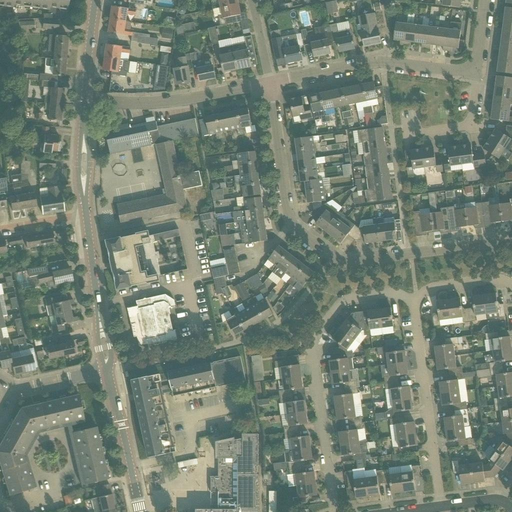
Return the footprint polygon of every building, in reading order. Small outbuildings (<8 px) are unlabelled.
[(67,10),(68,3),(68,0),(0,0),(0,6),(13,8),(13,5),(49,10),(49,8),(67,10)] [(443,6),(460,8),(461,2),(465,2),(464,0),(443,0),(443,1),(436,0),(435,5),(443,6)] [(337,7),(335,1),(326,4),(328,15),(333,14),(332,8),(337,7)] [(375,11),(381,10),(380,5),(380,3),(373,5),(375,11)] [(220,26),(238,23),(236,16),(241,15),(239,4),(221,8),(222,16),(218,16),(220,26)] [(111,20),(126,22),(127,14),(135,15),(136,10),(112,7),(111,20)] [(501,13),(500,18),(511,19),(511,8),(506,7),(505,14),(501,13)] [(359,17),(363,32),(377,29),(374,14),(359,17)] [(404,46),(407,24),(401,23),(402,17),(396,16),(396,23),(395,23),(394,40),(400,41),(400,45),(404,46)] [(170,18),(169,23),(168,23),(167,27),(175,28),(176,24),(177,18),(170,18)] [(409,42),(415,43),(419,19),(414,18),(413,25),(407,24),(404,46),(409,46),(409,42)] [(511,19),(500,18),(500,22),(504,23),(503,29),(511,29),(511,19)] [(421,48),(426,48),(428,27),(422,26),(423,19),(419,19),(415,43),(422,44),(421,48)] [(150,38),(150,35),(133,33),(133,30),(125,29),(126,22),(111,20),(109,32),(132,36),(131,42),(157,46),(158,39),(150,38)] [(243,31),(249,29),(250,29),(248,20),(241,22),(243,31)] [(58,30),(59,23),(59,22),(43,21),(42,28),(58,30)] [(435,28),(428,27),(426,48),(430,49),(431,45),(437,46),(440,21),(436,21),(435,28)] [(443,51),(447,51),(451,23),(444,22),(440,21),(437,46),(443,47),(443,51)] [(19,30),(26,30),(35,30),(34,22),(18,23),(19,30)] [(459,49),(462,24),(457,23),(451,23),(447,51),(452,52),(452,48),(459,49)] [(336,24),(330,26),(333,43),(337,42),(340,52),(355,49),(353,37),(351,37),(350,29),(338,32),(336,24)] [(178,36),(184,34),(182,26),(176,28),(178,36)] [(334,45),(333,43),(330,26),(315,29),(316,36),(313,36),(315,43),(312,43),(315,57),(330,54),(329,47),(334,45)] [(209,29),(211,38),(212,45),(219,44),(216,27),(209,29)] [(166,29),(165,39),(172,40),(173,30),(166,29)] [(377,29),(363,32),(362,33),(365,47),(381,43),(378,29),(377,29)] [(498,35),(498,39),(511,40),(511,29),(503,29),(502,35),(498,35)] [(47,52),(54,53),(53,59),(65,60),(67,37),(49,35),(47,52)] [(296,35),(281,38),(272,40),(276,59),(285,57),(287,63),(302,60),(299,47),(296,35)] [(245,43),(233,45),(238,69),(245,68),(251,67),(252,67),(250,58),(256,57),(254,49),(252,36),(251,36),(245,38),(244,38),(245,43)] [(511,40),(498,39),(497,44),(501,44),(500,50),(511,51),(511,40)] [(1,45),(1,53),(10,53),(10,45),(1,45)] [(131,48),(107,45),(105,58),(121,60),(122,52),(130,54),(131,48)] [(224,72),(231,71),(238,69),(233,45),(225,47),(226,47),(219,49),(221,56),(220,56),(224,73),(224,72)] [(511,51),(500,50),(499,57),(495,56),(495,60),(511,62),(511,51)] [(200,82),(215,78),(211,59),(197,62),(195,53),(190,54),(191,60),(193,70),(198,70),(200,82)] [(191,83),(186,61),(186,57),(179,59),(181,69),(174,70),(177,85),(191,83)] [(121,60),(105,58),(103,70),(112,72),(112,75),(127,77),(127,74),(127,73),(129,73),(130,62),(129,62),(129,61),(121,60)] [(39,75),(39,81),(44,81),(58,83),(58,82),(57,82),(58,76),(64,77),(65,60),(53,59),(45,59),(44,59),(45,59),(44,66),(46,67),(53,68),(52,76),(39,75)] [(511,62),(495,60),(494,65),(498,66),(497,72),(511,74),(511,62)] [(511,78),(497,76),(496,83),(492,82),(491,87),(511,89),(511,78)] [(21,79),(19,102),(27,102),(28,80),(21,79)] [(165,90),(166,84),(155,83),(154,91),(165,90)] [(374,83),(363,85),(366,101),(377,98),(375,88),(374,83)] [(363,85),(352,87),(355,103),(366,101),(363,85)] [(383,86),(375,88),(377,98),(384,97),(383,86)] [(345,105),(355,103),(352,87),(342,89),(345,105)] [(511,95),(511,96),(511,93),(511,89),(491,87),(491,91),(495,92),(494,98),(511,100),(511,95)] [(63,89),(57,89),(51,88),(50,96),(44,96),(43,104),(50,104),(62,105),(63,89)] [(342,89),(331,92),(334,107),(345,105),(342,89)] [(324,109),(334,107),(331,92),(321,94),(324,110),(324,109)] [(324,109),(324,110),(321,94),(310,96),(313,112),(315,119),(321,117),(325,116),(326,116),(324,109)] [(304,107),(302,98),(290,100),(293,117),(300,116),(301,120),(312,118),(309,106),(304,107)] [(489,104),(489,108),(510,111),(510,105),(511,104),(511,100),(494,98),(493,104),(489,104)] [(60,122),(62,105),(50,104),(48,121),(60,122)] [(511,117),(509,117),(510,111),(489,108),(488,113),(492,113),(491,120),(508,122),(511,122),(511,117)] [(248,109),(237,111),(242,134),(246,133),(245,128),(252,126),(248,109)] [(237,111),(227,114),(230,130),(237,129),(238,135),(238,139),(243,138),(242,134),(237,111)] [(224,132),(230,130),(227,114),(216,116),(221,139),(225,138),(224,132)] [(217,140),(221,139),(216,116),(205,118),(206,119),(199,120),(202,136),(215,133),(217,140)] [(380,125),(387,124),(387,116),(382,117),(379,120),(380,125)] [(107,141),(110,154),(131,150),(132,150),(156,144),(156,145),(173,141),(199,136),(196,124),(196,121),(195,118),(157,126),(156,122),(129,128),(128,125),(119,127),(120,134),(107,137),(108,139),(107,139),(108,139),(108,140),(107,141)] [(496,129),(489,139),(509,152),(509,151),(511,145),(511,126),(507,126),(506,132),(504,135),(496,129)] [(56,137),(56,135),(50,135),(50,136),(48,136),(48,128),(42,127),(41,136),(44,136),(43,144),(41,144),(40,153),(51,154),(51,151),(60,152),(60,145),(58,145),(59,137),(56,137)] [(362,143),(384,140),(382,128),(357,130),(358,143),(362,142),(362,143)] [(335,136),(336,144),(345,143),(343,135),(335,136)] [(297,150),(321,147),(320,143),(314,144),(313,137),(295,139),(295,141),(296,141),(297,149),(296,149),(297,150)] [(511,154),(509,151),(509,152),(489,139),(483,149),(499,159),(500,160),(500,161),(502,162),(503,161),(505,163),(507,159),(508,160),(511,154)] [(363,155),(385,152),(384,140),(362,143),(363,155)] [(164,195),(119,205),(117,205),(121,224),(187,210),(188,210),(183,190),(202,186),(199,172),(180,175),(173,141),(156,145),(166,189),(163,190),(164,195)] [(472,155),(471,145),(459,146),(462,165),(473,163),(474,168),(480,167),(478,154),(472,155)] [(450,166),(462,165),(459,146),(448,148),(449,158),(443,159),(445,172),(451,171),(450,166)] [(298,160),(298,161),(316,158),(315,152),(321,151),(321,147),(297,150),(297,151),(298,160)] [(434,148),(422,149),(425,168),(436,166),(437,173),(443,172),(441,159),(435,160),(434,148)] [(425,175),(424,168),(425,168),(422,149),(411,151),(412,161),(406,162),(408,175),(414,174),(417,176),(425,175)] [(257,162),(255,152),(247,153),(237,155),(238,160),(232,161),(232,166),(257,162)] [(365,167),(387,164),(385,152),(363,155),(365,167)] [(20,182),(20,183),(20,188),(28,186),(27,181),(24,181),(24,161),(25,154),(21,153),(20,175),(20,182)] [(489,166),(486,166),(484,153),(478,154),(480,167),(481,176),(490,175),(489,166)] [(323,164),(317,165),(316,158),(298,161),(298,162),(300,171),(299,171),(299,172),(324,169),(323,164)] [(55,161),(45,160),(39,160),(39,168),(55,168),(55,161)] [(258,173),(257,162),(232,166),(233,169),(239,169),(240,176),(258,173)] [(366,179),(388,176),(387,164),(365,167),(366,179)] [(352,175),(350,165),(343,166),(344,176),(352,175)] [(318,174),(324,173),(324,169),(299,172),(300,172),(301,181),(301,183),(305,182),(319,180),(318,174)] [(258,173),(240,176),(241,181),(235,182),(236,187),(260,184),(258,173)] [(388,176),(366,179),(368,189),(365,189),(365,191),(390,188),(388,176)] [(323,179),(319,180),(305,182),(306,192),(306,193),(331,190),(330,185),(323,186),(323,179)] [(14,197),(9,198),(12,211),(24,209),(22,196),(20,188),(20,183),(20,182),(19,182),(12,184),(14,197)] [(261,195),(260,184),(236,187),(236,191),(243,190),(244,197),(261,195)] [(42,215),(43,215),(63,212),(64,212),(64,211),(60,186),(47,188),(48,197),(39,198),(42,215)] [(392,200),(390,188),(365,191),(367,203),(392,200)] [(308,202),(308,204),(326,201),(325,194),(331,194),(331,190),(306,193),(307,193),(308,202)] [(30,194),(22,196),(24,209),(36,207),(34,193),(30,194)] [(245,207),(234,208),(234,212),(263,209),(261,197),(244,200),(245,207)] [(511,224),(511,199),(510,200),(510,203),(500,205),(502,222),(509,221),(509,225),(511,224)] [(482,203),(485,228),(496,226),(495,223),(502,222),(500,205),(489,206),(489,202),(482,203)] [(485,228),(482,203),(475,204),(476,208),(465,210),(467,227),(474,226),(475,229),(485,228)] [(326,204),(310,213),(319,220),(316,224),(324,231),(335,217),(338,212),(326,204)] [(467,227),(465,210),(455,211),(455,207),(447,208),(451,232),(461,231),(461,227),(467,227)] [(430,214),(433,231),(440,230),(440,234),(451,232),(447,208),(441,209),(441,212),(430,214)] [(240,222),(240,223),(264,219),(263,209),(234,212),(236,223),(240,222)] [(343,223),(346,219),(345,218),(346,216),(340,212),(339,213),(338,212),(335,217),(324,231),(333,237),(343,223)] [(433,231),(430,214),(420,215),(420,212),(413,212),(416,237),(427,236),(426,232),(433,231)] [(207,214),(200,215),(202,223),(208,222),(207,214)] [(374,226),(376,242),(386,241),(384,224),(383,219),(383,217),(373,219),(374,226)] [(384,224),(386,241),(397,240),(396,232),(402,232),(400,220),(394,220),(394,218),(383,219),(384,224)] [(241,229),(242,233),(266,230),(264,219),(240,223),(241,229)] [(359,228),(355,225),(346,219),(343,223),(333,237),(341,243),(348,235),(355,241),(359,228)] [(219,225),(220,236),(228,235),(226,224),(219,225)] [(376,242),(374,226),(363,227),(363,228),(359,228),(355,241),(365,240),(365,244),(376,242)] [(118,290),(132,287),(148,283),(159,281),(158,276),(161,276),(157,259),(160,258),(159,252),(156,253),(153,242),(180,236),(179,230),(149,236),(148,232),(137,234),(138,235),(121,239),(121,238),(107,241),(108,246),(112,263),(113,262),(114,269),(113,269),(118,290)] [(267,241),(266,230),(242,233),(242,237),(243,237),(244,244),(250,243),(267,241)] [(54,244),(52,232),(46,233),(46,235),(39,236),(40,246),(54,244)] [(229,246),(228,235),(220,236),(222,247),(229,246)] [(40,246),(39,236),(31,238),(31,236),(24,237),(26,248),(40,246)] [(288,253),(279,246),(264,265),(273,272),(288,253)] [(288,253),(273,272),(268,279),(276,286),(286,274),(296,259),(288,253)] [(290,285),(305,266),(296,259),(286,274),(291,277),(287,283),(290,285)] [(213,279),(225,276),(229,276),(228,270),(227,265),(226,265),(211,268),(213,279)] [(46,266),(27,269),(28,270),(30,282),(31,286),(46,283),(48,290),(55,288),(54,285),(72,281),(70,268),(48,273),(46,266)] [(299,292),(314,273),(305,266),(290,285),(286,291),(290,293),(294,288),(299,292)] [(258,287),(263,285),(257,275),(252,277),(258,287)] [(253,290),(258,287),(252,277),(248,280),(253,290)] [(227,287),(226,281),(215,284),(217,295),(224,293),(222,290),(221,288),(227,287)] [(235,287),(243,301),(250,297),(242,283),(235,287)] [(262,295),(268,291),(264,284),(258,288),(262,295)] [(222,290),(224,293),(227,298),(232,295),(227,287),(222,290)] [(277,298),(271,293),(267,298),(273,303),(277,298)] [(497,305),(496,294),(484,296),(487,314),(498,312),(499,318),(505,317),(504,304),(497,305)] [(138,342),(139,342),(144,345),(148,344),(149,347),(180,340),(180,339),(178,340),(176,331),(178,330),(173,331),(169,315),(171,314),(169,307),(175,306),(174,300),(166,295),(136,301),(137,306),(128,308),(128,306),(127,306),(134,338),(137,337),(138,342)] [(487,314),(484,296),(472,297),(474,308),(468,309),(469,322),(476,321),(475,315),(487,314)] [(48,316),(54,315),(70,312),(69,305),(73,304),(72,300),(58,303),(57,297),(44,300),(46,306),(48,316)] [(255,297),(252,299),(263,320),(273,314),(265,299),(259,302),(255,297)] [(251,307),(245,310),(254,325),(263,320),(252,299),(248,301),(251,307)] [(469,322),(468,309),(462,310),(460,299),(448,301),(450,319),(462,317),(463,323),(469,322)] [(450,319),(448,301),(437,302),(438,313),(432,314),(434,327),(440,326),(439,320),(450,319)] [(277,304),(273,308),(280,314),(283,309),(277,304)] [(237,307),(233,309),(245,330),(254,325),(245,310),(240,313),(237,307)] [(393,332),(400,331),(399,318),(392,319),(391,308),(379,310),(381,328),(392,326),(393,332)] [(245,330),(233,309),(229,311),(232,317),(226,321),(235,336),(245,330)] [(369,322),(363,323),(364,330),(363,330),(364,336),(368,335),(370,335),(371,336),(382,335),(381,328),(379,310),(367,311),(369,322)] [(72,318),(70,312),(54,315),(48,316),(51,327),(52,333),(64,331),(63,325),(77,321),(76,317),(72,318)] [(354,341),(363,330),(364,330),(363,323),(358,324),(356,327),(347,320),(339,330),(354,341)] [(22,324),(15,325),(16,330),(17,332),(18,336),(24,334),(23,329),(22,324)] [(347,353),(349,352),(349,350),(348,349),(354,341),(339,330),(332,339),(341,345),(339,348),(339,351),(340,353),(340,354),(347,353)] [(492,351),(511,348),(510,337),(499,339),(498,332),(485,334),(486,341),(491,340),(492,351)] [(436,358),(454,356),(452,345),(458,344),(457,338),(444,340),(445,345),(435,347),(436,358)] [(0,344),(2,353),(0,352),(0,364),(1,370),(8,368),(9,373),(13,372),(10,360),(11,360),(9,351),(8,351),(6,339),(2,339),(0,339),(0,344)] [(67,344),(59,346),(62,356),(75,353),(73,341),(66,342),(67,344)] [(48,359),(62,356),(59,346),(52,347),(52,346),(45,347),(48,359)] [(386,354),(388,365),(406,363),(405,351),(394,352),(393,346),(380,348),(381,355),(386,354)] [(502,361),(511,360),(511,352),(511,348),(492,351),(494,362),(489,363),(490,370),(503,368),(502,361)] [(353,363),(352,358),(353,358),(353,354),(352,352),(349,352),(347,353),(340,354),(340,360),(330,361),(331,372),(349,370),(348,364),(353,363)] [(32,355),(21,357),(26,378),(30,377),(29,372),(35,371),(35,369),(32,355)] [(251,357),(253,365),(262,364),(260,355),(251,357)] [(454,356),(436,358),(438,370),(448,369),(449,375),(462,373),(461,367),(455,368),(454,356)] [(11,360),(10,360),(13,372),(14,376),(20,374),(21,379),(26,378),(21,357),(11,360)] [(241,357),(215,362),(213,363),(214,363),(212,364),(211,363),(168,372),(173,397),(246,381),(241,357)] [(282,367),(283,379),(301,376),(300,365),(289,366),(288,360),(275,362),(276,368),(282,367)] [(384,377),(385,384),(398,382),(397,376),(408,374),(406,363),(388,365),(389,376),(384,377)] [(496,375),(497,387),(511,384),(511,372),(504,374),(503,368),(490,370),(491,376),(496,375)] [(343,383),(344,389),(357,387),(356,381),(351,382),(349,370),(331,372),(333,385),(343,383)] [(462,373),(449,375),(450,381),(439,382),(441,394),(459,392),(457,381),(463,380),(462,373)] [(132,380),(135,394),(149,458),(177,452),(160,374),(148,377),(132,380)] [(279,391),(280,398),(293,396),(292,390),(303,388),(301,376),(283,379),(284,390),(279,391)] [(398,382),(385,384),(386,390),(391,389),(393,400),(411,398),(410,386),(399,388),(398,382)] [(494,399),(495,405),(508,403),(507,397),(511,396),(511,384),(497,387),(499,398),(494,399)] [(358,393),(357,387),(344,389),(345,395),(334,397),(336,408),(354,405),(353,394),(358,393)] [(459,392),(441,394),(443,406),(453,405),(454,411),(467,409),(466,403),(460,404),(459,392)] [(3,434),(0,439),(3,440),(0,444),(0,471),(2,471),(4,478),(1,479),(3,484),(5,484),(8,491),(5,491),(7,497),(33,489),(23,455),(37,431),(84,420),(82,410),(85,409),(82,409),(78,395),(65,398),(65,396),(59,397),(60,400),(52,401),(52,399),(46,400),(47,403),(40,404),(39,402),(33,403),(34,406),(20,409),(13,421),(11,419),(8,425),(13,427),(8,436),(3,434)] [(306,412),(305,401),(294,402),(293,396),(280,398),(281,404),(286,403),(288,415),(306,412)] [(385,420),(390,419),(403,417),(402,411),(413,410),(411,398),(393,400),(394,408),(385,413),(385,420)] [(501,411),(502,423),(511,421),(511,409),(508,410),(508,403),(495,405),(496,411),(501,411)] [(348,418),(349,425),(362,423),(361,417),(356,418),(354,405),(336,408),(337,420),(348,418)] [(467,409),(454,411),(455,417),(444,418),(446,430),(464,428),(462,416),(468,415),(467,409)] [(284,427),(285,433),(297,431),(297,426),(308,424),(306,412),(288,415),(289,426),(284,427)] [(396,425),(397,436),(416,433),(414,422),(404,423),(403,417),(390,419),(391,426),(396,425)] [(511,421),(502,423),(504,434),(507,434),(508,438),(511,439),(511,421)] [(339,432),(341,444),(359,441),(357,430),(363,429),(362,423),(349,425),(349,431),(339,432)] [(98,436),(96,427),(72,433),(72,432),(84,485),(111,479),(111,478),(106,479),(105,475),(107,474),(105,466),(108,466),(108,465),(103,466),(102,462),(104,461),(102,453),(105,453),(105,452),(100,453),(99,449),(101,448),(99,441),(102,440),(102,439),(97,441),(96,436),(98,436)] [(464,428),(446,430),(447,442),(458,440),(459,446),(472,445),(471,438),(465,439),(464,428)] [(291,438),(293,451),(311,448),(309,436),(298,437),(297,431),(285,433),(285,439),(291,438)] [(399,448),(394,449),(395,455),(408,454),(407,447),(418,446),(416,433),(397,436),(399,448)] [(217,463),(219,463),(219,477),(210,477),(210,478),(211,478),(211,491),(210,491),(210,492),(218,492),(219,506),(217,506),(217,507),(215,507),(212,510),(212,511),(197,511),(196,511),(258,511),(259,511),(259,475),(258,475),(258,466),(259,466),(259,434),(243,434),(243,439),(234,440),(234,439),(217,443),(217,457),(219,457),(219,462),(217,462),(217,463)] [(511,439),(508,438),(505,442),(502,440),(495,450),(510,461),(511,458),(511,439)] [(366,440),(359,441),(341,444),(342,456),(353,454),(354,461),(367,459),(367,458),(367,455),(366,453),(368,452),(366,440)] [(286,463),(289,463),(289,469),(302,467),(302,461),(312,460),(311,448),(293,451),(284,452),(286,463)] [(503,471),(510,462),(510,461),(495,450),(488,458),(491,460),(487,465),(494,477),(500,469),(503,471)] [(461,484),(473,483),(470,464),(459,466),(458,461),(452,461),(454,474),(460,473),(461,484)] [(473,483),(485,481),(484,478),(494,477),(487,465),(482,465),(482,462),(470,464),(473,483)] [(420,479),(418,466),(412,467),(412,472),(401,473),(404,492),(415,491),(414,480),(420,479)] [(288,475),(289,487),(316,484),(314,472),(303,473),(302,467),(289,469),(290,475),(288,475)] [(356,498),(368,497),(365,478),(364,470),(353,471),(353,474),(347,475),(348,488),(355,488),(356,498)] [(389,470),(383,471),(384,483),(390,483),(392,494),(404,492),(401,473),(390,475),(389,470)] [(377,477),(365,478),(368,497),(380,495),(378,484),(384,483),(383,471),(376,472),(377,477)] [(93,511),(104,511),(114,510),(112,501),(113,501),(112,494),(111,494),(108,484),(102,486),(104,496),(91,499),(93,511)] [(293,498),(294,505),(307,503),(306,497),(317,495),(316,484),(289,487),(298,486),(299,498),(293,498)] [(70,495),(63,497),(66,506),(72,504),(70,495)]
